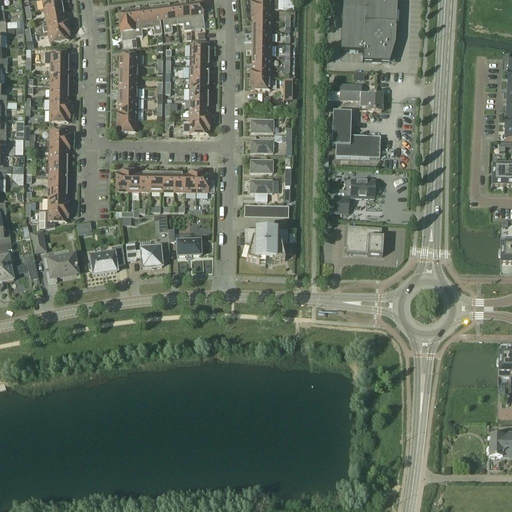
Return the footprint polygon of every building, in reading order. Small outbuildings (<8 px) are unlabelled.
[(60,0),(50,0),(42,2),(44,12),(62,9),(60,0)] [(293,13),(293,0),(285,0),(286,0),(283,0),(283,13),(293,13)] [(342,0),(342,22),(341,54),(363,55),(362,65),(394,66),(396,22),(397,0),(342,0)] [(278,1),(271,1),(253,1),(253,4),(251,4),(251,12),(271,13),(271,12),(278,12),(278,1)] [(204,31),(203,22),(201,4),(188,6),(191,33),(204,31)] [(191,33),(188,6),(174,8),(177,27),(183,27),(184,34),(191,33)] [(177,27),(174,8),(161,9),(163,22),(164,36),(165,36),(172,35),(171,28),(177,27)] [(62,9),(44,12),(46,21),(46,23),(64,19),(64,16),(62,9)] [(162,36),(160,22),(158,9),(145,11),(147,31),(153,30),(154,37),(162,36)] [(147,31),(145,11),(131,13),(135,40),(142,39),(141,32),(147,31)] [(271,13),(251,12),(251,20),(252,20),(252,22),(252,23),(271,24),(271,22),(271,13)] [(122,44),(132,42),(132,50),(136,50),(136,42),(135,40),(131,13),(118,14),(119,22),(122,44)] [(44,34),(48,34),(68,30),(66,23),(65,23),(65,22),(64,19),(46,23),(47,28),(43,29),(44,34)] [(271,24),(252,23),(252,34),(271,35),(271,24)] [(68,30),(48,34),(50,46),(64,43),(68,42),(68,39),(69,38),(68,30)] [(271,35),(252,34),(252,45),(271,46),(271,35)] [(190,59),(209,60),(209,58),(209,52),(209,48),(190,48),(190,59)] [(252,58),(271,59),(271,48),(252,48),(252,58)] [(50,67),(64,67),(69,67),(69,65),(70,65),(70,59),(69,59),(69,55),(64,55),(50,55),(50,67)] [(119,69),(138,69),(138,57),(119,57),(119,61),(118,67),(119,67),(119,69)] [(271,59),(252,58),(252,69),(270,69),(271,59)] [(209,60),(190,59),(190,70),(209,70),(209,60)] [(69,67),(64,67),(50,67),(50,78),(69,78),(69,67)] [(138,69),(119,69),(119,80),(138,80),(138,69)] [(270,69),(252,69),(251,72),(250,72),(250,81),(270,81),(270,69)] [(209,70),(190,70),(190,81),(208,81),(209,70)] [(69,78),(50,78),(50,88),(64,89),(69,89),(69,78)] [(138,80),(119,80),(119,90),(137,91),(138,80)] [(208,81),(190,81),(189,92),(208,92),(208,81)] [(270,81),(250,81),(250,89),(251,89),(251,92),(270,93),(270,81)] [(339,94),(339,104),(360,105),(359,113),(367,113),(367,114),(381,114),(382,97),(368,96),(368,97),(361,97),(361,88),(340,87),(339,94)] [(137,91),(119,90),(118,101),(137,101),(137,91)] [(50,101),(64,102),(68,102),(69,91),(64,91),(50,91),(50,101)] [(208,92),(189,92),(189,102),(208,103),(208,92)] [(68,102),(64,102),(50,101),(49,113),(69,113),(70,105),(68,105),(68,102)] [(137,101),(118,101),(118,112),(137,112),(137,101)] [(208,103),(189,102),(189,113),(208,114),(208,103)] [(137,112),(118,112),(118,115),(117,115),(117,123),(137,124),(137,112)] [(69,113),(49,113),(49,125),(64,125),(68,125),(68,121),(69,121),(69,113)] [(208,114),(189,113),(189,125),(209,125),(209,117),(208,117),(208,114)] [(379,161),(380,140),(350,138),(351,114),(332,114),(331,147),(335,147),(335,160),(379,161)] [(137,124),(117,123),(117,131),(118,131),(118,135),(137,135),(137,124)] [(273,135),(273,123),(251,123),(251,135),(273,135)] [(165,124),(164,133),(169,133),(169,130),(169,127),(174,127),(174,125),(174,124),(165,124)] [(209,125),(189,125),(189,136),(208,137),(208,133),(209,133),(209,125)] [(49,144),(64,145),(69,145),(69,137),(68,137),(68,133),(64,133),(49,133),(49,144)] [(16,142),(16,157),(24,157),(24,142),(16,142)] [(272,156),(273,143),(251,143),(250,155),(272,156)] [(49,156),(64,156),(68,156),(68,153),(69,153),(69,145),(64,145),(49,144),(49,156)] [(64,156),(49,156),(49,167),(67,167),(68,156),(64,156)] [(272,176),(272,163),(250,163),(250,176),(272,176)] [(491,188),(492,189),(492,188),(504,188),(504,163),(492,163),(491,187),(491,188)] [(5,170),(3,170),(3,164),(0,164),(0,176),(5,177),(11,177),(11,170),(5,170)] [(46,177),(48,177),(64,178),(67,178),(67,167),(49,167),(46,167),(46,177)] [(127,194),(128,174),(120,174),(120,175),(116,175),(116,194),(127,194)] [(139,194),(139,175),(136,175),(136,174),(128,174),(127,194),(139,194)] [(150,194),(150,175),(139,175),(139,194),(150,194)] [(150,175),(150,194),(160,194),(161,176),(150,175)] [(196,195),(196,175),(188,175),(188,176),(185,176),(184,195),(196,195)] [(196,175),(196,195),(208,195),(208,176),(204,176),(204,175),(196,175)] [(174,195),(174,176),(163,176),(163,194),(174,195)] [(184,195),(185,176),(174,176),(174,195),(184,195)] [(48,191),(64,191),(67,191),(67,180),(64,180),(48,180),(48,191)] [(351,182),(350,201),(374,202),(374,183),(351,182)] [(272,196),(272,184),(250,183),(250,196),(272,196)] [(67,191),(64,191),(48,191),(48,201),(67,202),(67,191)] [(334,200),(334,208),(333,217),(348,217),(348,209),(349,200),(334,200)] [(67,202),(48,201),(48,213),(68,213),(68,205),(67,205),(67,202)] [(246,219),(289,220),(289,208),(246,208),(246,219)] [(54,230),(54,225),(64,225),(66,225),(66,221),(68,221),(68,213),(48,213),(45,213),(45,232),(54,230)] [(167,230),(167,219),(157,219),(157,231),(167,230)] [(77,228),(78,238),(91,236),(90,226),(77,228)] [(9,237),(1,234),(0,229),(0,247),(11,246),(10,240),(9,237)] [(382,259),(383,240),(381,240),(382,231),(346,229),(344,251),(344,257),(367,258),(382,259)] [(287,248),(287,232),(244,231),(244,247),(250,249),(246,262),(259,266),(260,263),(271,263),(272,266),(284,263),(281,249),(287,248)] [(46,255),(42,233),(30,236),(34,257),(46,255)] [(498,252),(498,259),(500,259),(500,265),(499,265),(499,266),(501,266),(511,266),(511,242),(511,240),(500,240),(500,252),(498,252)] [(140,245),(140,252),(140,253),(134,254),(134,247),(126,248),(127,264),(135,263),(135,261),(141,260),(142,272),(161,270),(160,250),(158,251),(158,249),(156,247),(152,248),(150,250),(150,244),(140,245)] [(200,258),(200,244),(176,245),(177,260),(200,258)] [(90,260),(91,265),(90,265),(88,267),(88,272),(90,273),(92,273),(92,278),(116,274),(115,268),(124,267),(121,249),(112,251),(113,257),(90,260)] [(0,273),(11,271),(8,259),(0,260),(0,273)] [(44,262),(46,272),(47,272),(48,274),(46,275),(48,286),(56,285),(55,281),(64,279),(76,277),(73,259),(64,261),(49,264),(48,261),(44,262)] [(30,283),(38,281),(35,265),(27,267),(30,283)] [(11,271),(0,273),(0,293),(1,293),(1,292),(2,292),(2,291),(3,291),(3,290),(3,289),(3,288),(3,287),(3,286),(2,285),(13,283),(11,271)] [(510,378),(511,354),(499,354),(498,354),(498,361),(496,361),(496,367),(498,367),(498,379),(511,379),(511,378),(510,378)] [(489,460),(503,460),(511,460),(511,434),(502,434),(502,437),(489,437),(489,460)]
